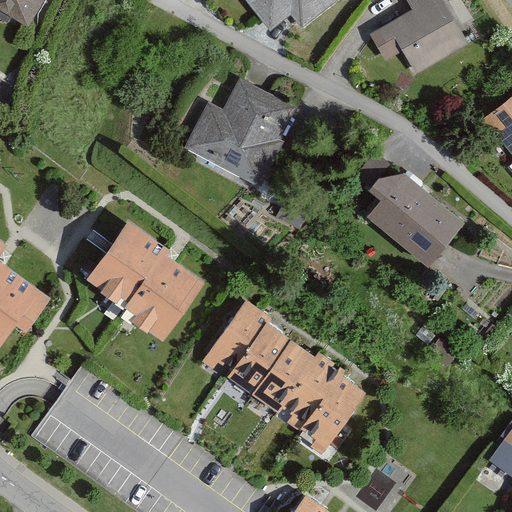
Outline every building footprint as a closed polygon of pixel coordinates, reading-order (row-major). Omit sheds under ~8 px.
[(47,0),(0,0),(0,12),(30,30),(47,0)] [(342,0),(243,0),(269,34),(291,17),(302,31),(342,0)] [(470,47),(442,0),(404,0),(412,14),(370,37),(385,64),(402,55),(415,78),(470,47)] [(301,110),(242,82),(227,112),(212,104),(189,152),(278,195),(301,147),(287,140),(301,110)] [(511,103),(483,129),(511,162),(511,103)] [(410,178),(385,178),(374,190),(388,202),(373,220),(430,269),(467,227),(410,178)] [(173,252),(130,223),(88,282),(118,303),(122,297),(131,303),(127,307),(141,317),(135,324),(163,344),(205,284),(168,258),(173,252)] [(0,346),(3,349),(17,328),(28,335),(53,299),(0,263),(0,257),(8,245),(0,239),(0,346)] [(271,321),(244,303),(203,363),(280,416),(285,410),(293,415),(286,426),(313,444),(310,448),(322,457),(365,394),(342,379),(346,373),(317,354),(314,358),(268,326),(271,321)] [(511,431),(503,445),(511,450),(511,431)] [(327,511),(306,497),(295,511),(327,511)]
